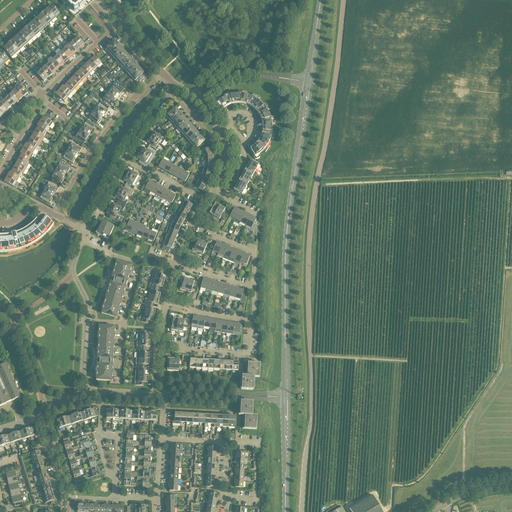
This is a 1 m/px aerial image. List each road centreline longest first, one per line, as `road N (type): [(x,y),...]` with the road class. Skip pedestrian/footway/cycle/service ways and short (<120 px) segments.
road 1 (unclassified): [(301,511),(312,398),(309,230),(344,0)]
road 2 (track): [(317,182),(506,177)]
road 3 (residential): [(54,215),(101,135),(163,73)]
road 4 (residential): [(90,391),(82,373),(86,301),(72,267),(81,240)]
road 5 (secondary): [(292,183),(284,332)]
road 6 (track): [(502,365),(464,423),(467,493)]
road 7 (residential): [(19,111),(122,23)]
road 8 (residential): [(162,439),(228,442),(227,511)]
road 9 (residential): [(159,344),(249,354),(251,321)]
